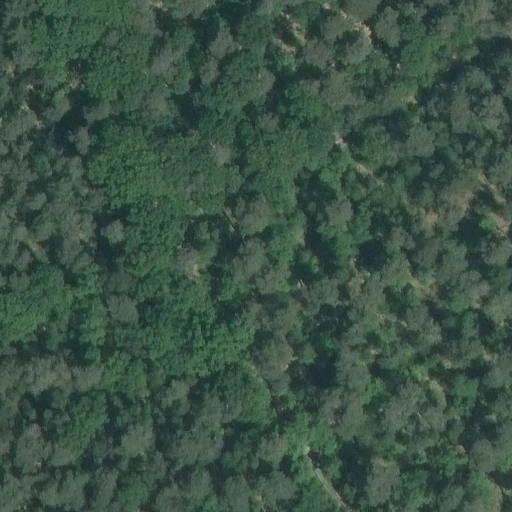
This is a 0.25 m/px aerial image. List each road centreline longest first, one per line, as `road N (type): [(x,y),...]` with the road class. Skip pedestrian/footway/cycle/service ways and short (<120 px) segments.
road 1 (track): [(20,0),(329,511)]
road 2 (track): [(511,35),(158,228)]
